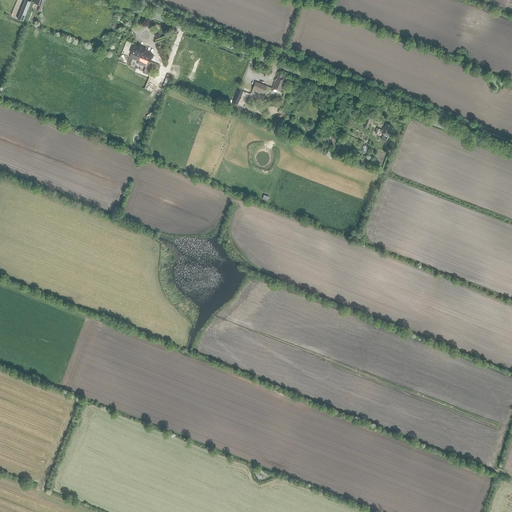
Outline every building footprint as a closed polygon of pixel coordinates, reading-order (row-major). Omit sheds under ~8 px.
[(26,0),(24,0),(17,19),(23,21),(31,2),(26,0)] [(146,50),(134,45),(131,53),(140,56),(140,57),(149,61),(152,54),(145,52),(146,50)] [(152,63),(150,69),(157,72),(160,66),(152,63)] [(281,92),(285,79),(281,77),(282,75),(278,74),(276,79),(275,78),(271,88),(281,92)] [(266,86),(256,82),(253,89),(264,93),(266,86)] [(238,89),(232,103),(237,105),(243,90),(238,89)] [(371,119),(367,117),(363,127),(367,129),(371,119)] [(379,131),(381,132),(381,133),(384,134),(382,138),(386,140),(390,129),(389,129),(391,125),(386,123),(384,128),(383,127),(382,130),(380,129),(377,128),(375,133),(378,134),(379,131)]
